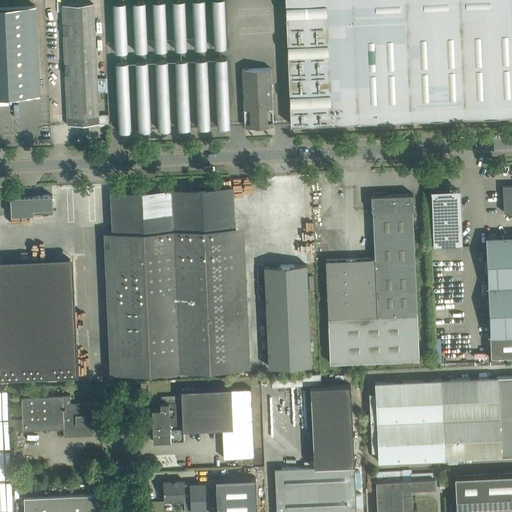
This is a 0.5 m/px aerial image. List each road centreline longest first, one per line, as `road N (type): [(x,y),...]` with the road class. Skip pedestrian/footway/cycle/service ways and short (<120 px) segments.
road 1 (unclassified): [(0,168),(511,145)]
road 2 (unclassified): [(126,511),(121,391)]
